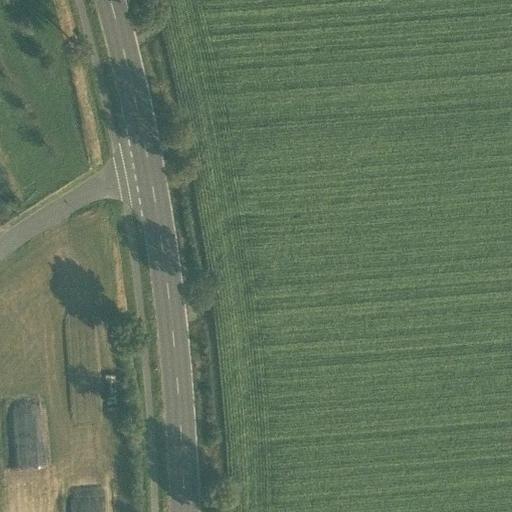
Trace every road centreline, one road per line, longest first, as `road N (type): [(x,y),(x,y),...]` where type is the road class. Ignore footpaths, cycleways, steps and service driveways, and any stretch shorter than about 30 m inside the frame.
road 1 (secondary): [(183,511),(172,336),(145,157)]
road 2 (residential): [(0,243),(145,157)]
road 3 (secondary): [(145,157),(109,0)]
